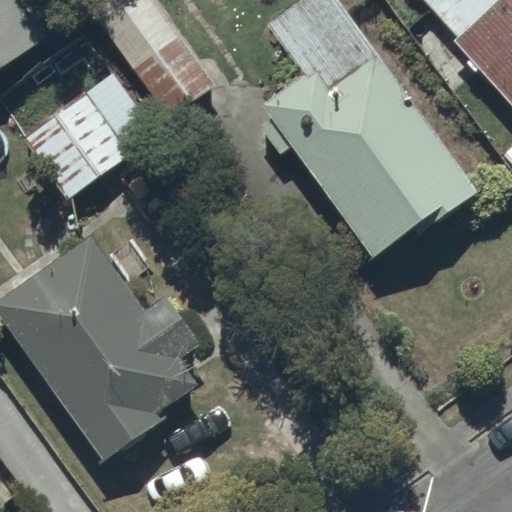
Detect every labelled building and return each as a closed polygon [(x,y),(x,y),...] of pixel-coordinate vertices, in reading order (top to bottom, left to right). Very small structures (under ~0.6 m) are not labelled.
[(25,0),(0,0),(0,69),(50,33),(25,0)] [(155,0),(87,0),(171,115),(216,82),(155,0)] [(420,234),(481,189),(340,0),(296,0),(269,20),(305,68),(261,100),(271,114),(259,123),(280,151),(291,143),(372,252),(412,223),(420,234)] [(511,0),(423,0),(511,101),(511,0)] [(124,84),(112,70),(24,137),(70,197),(158,130),(143,111),(151,104),(130,79),(124,84)] [(92,234),(0,297),(0,308),(103,458),(168,414),(162,406),(201,380),(182,353),(201,340),(169,294),(145,311),(92,234)]
